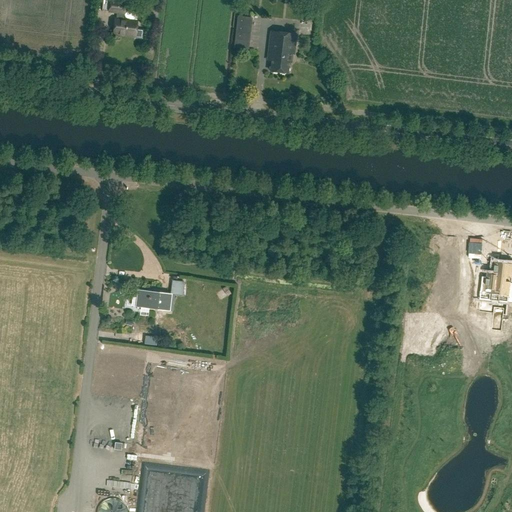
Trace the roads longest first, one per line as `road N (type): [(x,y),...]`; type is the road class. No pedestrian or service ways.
road 1 (tertiary): [(511,148),(0,85)]
road 2 (unclassified): [(511,223),(0,162)]
